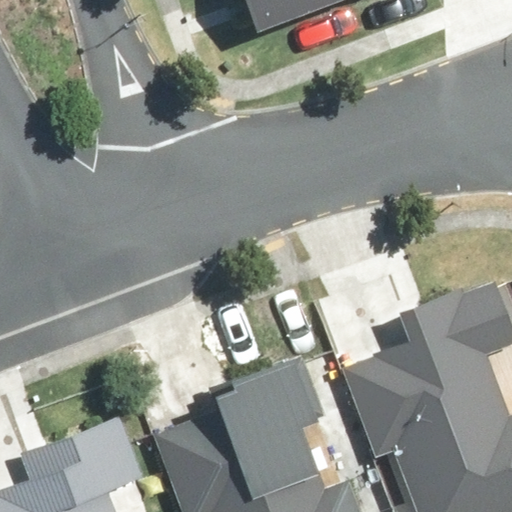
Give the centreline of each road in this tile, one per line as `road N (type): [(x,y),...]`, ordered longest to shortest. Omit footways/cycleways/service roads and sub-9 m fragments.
road 1 (residential): [(511,94),(189,201)]
road 2 (residential): [(107,0),(189,201)]
road 3 (residential): [(53,250),(0,105)]
road 4 (residential): [(189,201),(53,250)]
